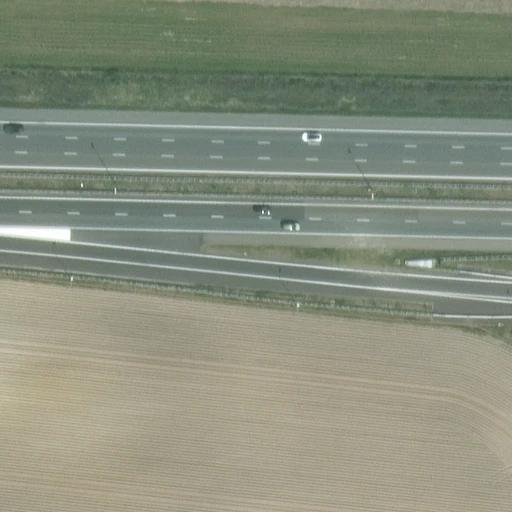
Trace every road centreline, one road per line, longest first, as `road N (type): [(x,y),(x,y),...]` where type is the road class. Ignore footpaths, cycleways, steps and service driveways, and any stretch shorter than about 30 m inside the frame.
road 1 (motorway): [(0,217),(127,246),(511,291)]
road 2 (motorway): [(0,210),(511,222)]
road 3 (motorway): [(511,153),(0,141)]
